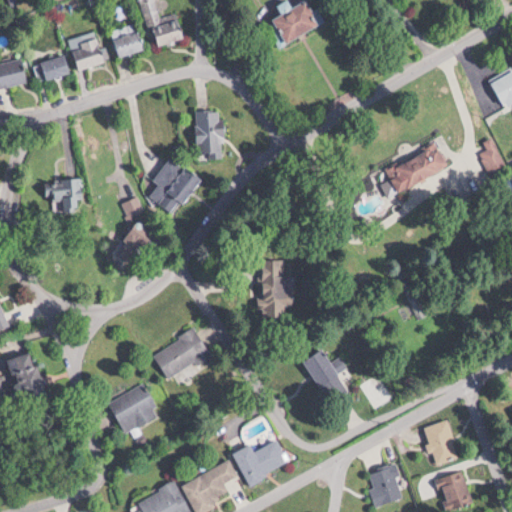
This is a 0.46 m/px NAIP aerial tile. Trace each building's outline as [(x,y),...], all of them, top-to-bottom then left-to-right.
[(142,0),(156,45),(186,35),(180,14),(169,17),(169,16),(163,18),(157,0),(142,0)] [(311,0),(300,0),(284,8),(286,12),(275,17),(286,41),(323,24),(311,0)] [(147,47),(137,21),(112,30),(121,56),(147,47)] [(106,62),(102,38),(75,43),(80,67),(106,62)] [(36,61),(39,78),(72,72),(69,55),(36,61)] [(30,80),(25,56),(0,61),(0,75),(2,87),(30,80)] [(511,69),(497,77),(504,94),(510,91),(511,95),(511,69)] [(199,151),(210,151),(210,157),(227,156),(225,108),(197,109),(199,151)] [(398,190),(451,165),(440,143),(388,168),(398,190)] [(147,193),(172,210),(178,200),(184,204),(203,177),(172,155),(147,193)] [(83,178),(45,178),(45,198),(83,198),(83,178)] [(290,257),(261,257),(259,314),(288,315),(290,257)] [(0,328),(11,324),(0,296),(0,328)] [(212,353),(196,326),(154,351),(170,378),(212,353)] [(305,359),(333,406),(353,394),(325,347),(305,359)] [(48,393),(36,350),(10,357),(22,400),(48,393)] [(158,416),(154,408),(158,406),(146,382),(109,400),(125,432),(158,416)] [(437,463),(461,456),(449,418),(425,426),(437,463)] [(235,451),(251,482),(291,462),(279,437),(256,449),(253,442),(235,451)] [(182,482),(195,509),(230,492),(225,481),(239,474),(231,459),(182,482)] [(368,471),(377,505),(406,497),(397,463),(368,471)] [(474,503),(464,469),(437,477),(447,511),(474,503)] [(129,504),(133,511),(192,511),(176,481),(129,504)]
